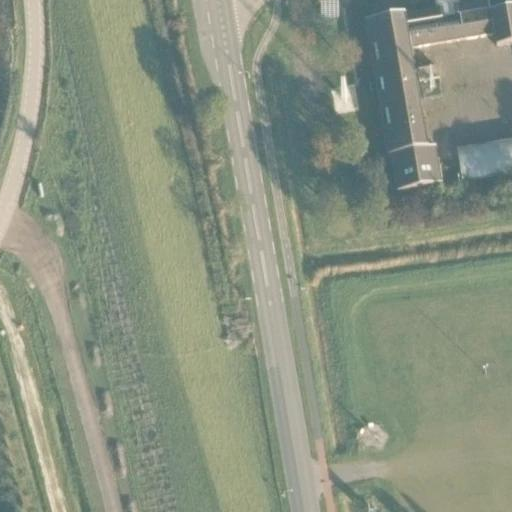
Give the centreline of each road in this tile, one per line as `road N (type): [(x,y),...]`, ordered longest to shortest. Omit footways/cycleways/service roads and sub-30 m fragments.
road 1 (primary): [(304,511),(216,0)]
road 2 (unclassified): [(32,0),(30,111),(0,221)]
